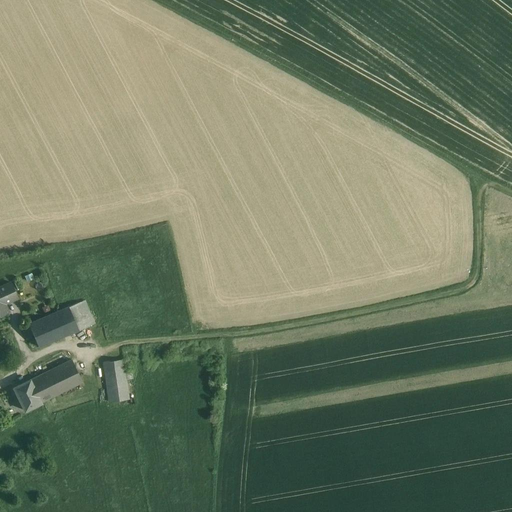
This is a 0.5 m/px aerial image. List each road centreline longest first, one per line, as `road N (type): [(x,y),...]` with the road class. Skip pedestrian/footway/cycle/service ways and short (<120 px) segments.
road 1 (track): [(113,346),(272,329),(461,292),(475,285),(479,264),(479,190),(487,177),(511,191)]
road 2 (track): [(487,177),(157,0)]
